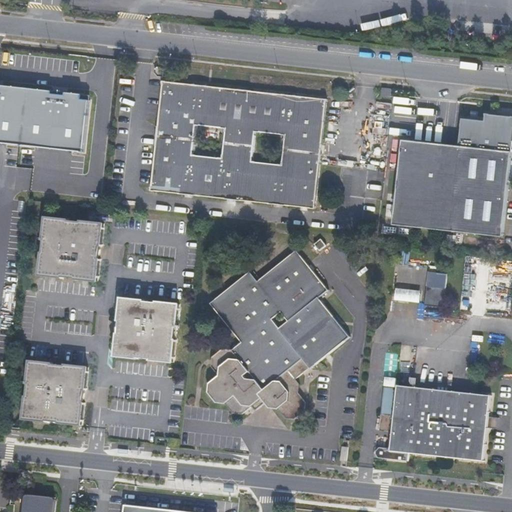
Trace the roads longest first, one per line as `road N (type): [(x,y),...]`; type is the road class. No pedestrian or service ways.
road 1 (tertiary): [(511,505),(0,449)]
road 2 (residential): [(0,25),(511,80)]
